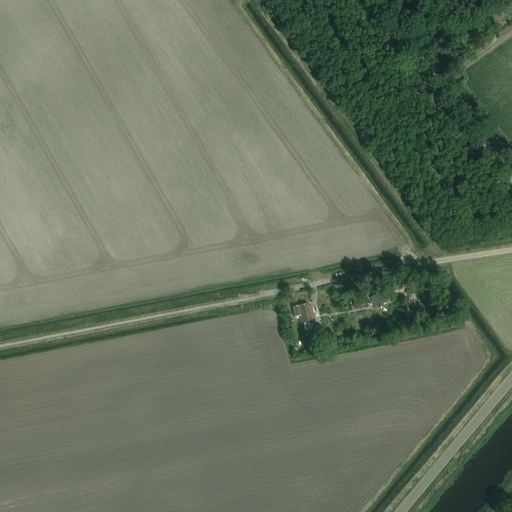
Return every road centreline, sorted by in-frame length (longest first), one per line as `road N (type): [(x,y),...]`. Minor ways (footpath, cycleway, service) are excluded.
road 1 (unclassified): [(260,296),(511,250)]
road 2 (track): [(376,0),(511,180)]
road 3 (unclassified): [(400,511),(511,379)]
